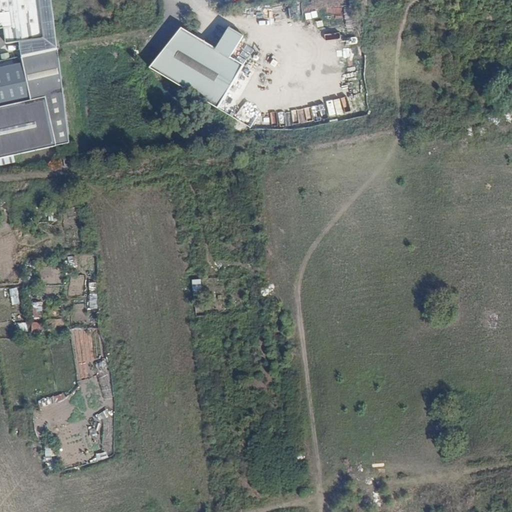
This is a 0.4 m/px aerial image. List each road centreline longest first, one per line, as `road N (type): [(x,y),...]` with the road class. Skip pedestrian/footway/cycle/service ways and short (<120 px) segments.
road 1 (track): [(321,511),(290,217),(298,185),(372,164),(398,136),(396,58),(416,0)]
road 2 (track): [(0,180),(248,153),(511,99)]
road 3 (track): [(511,467),(372,486),(267,511)]
